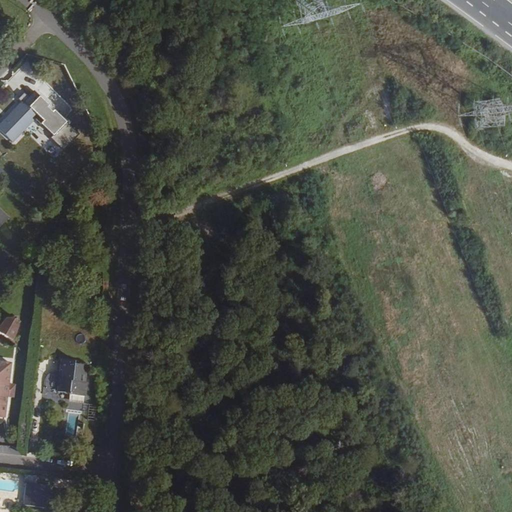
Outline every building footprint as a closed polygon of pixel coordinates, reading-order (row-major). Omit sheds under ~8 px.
[(8,115),(0,123),(0,130),(12,142),(37,116),(22,101),(8,115)] [(374,110),(363,112),(368,134),(379,132),(374,110)] [(0,326),(0,332),(12,339),(19,323),(17,321),(16,319),(13,316),(8,317),(0,326)] [(61,359),(57,391),(69,393),(68,394),(71,394),(83,396),(85,396),(87,383),(85,383),(82,382),(83,376),(85,376),(87,365),(70,364),(71,361),(61,359)] [(0,416),(4,417),(7,395),(7,393),(4,393),(5,386),(8,387),(8,384),(10,363),(0,361),(0,416)] [(24,482),(37,483),(38,476),(25,475),(24,482)] [(24,505),(47,506),(48,485),(25,483),(24,505)]
